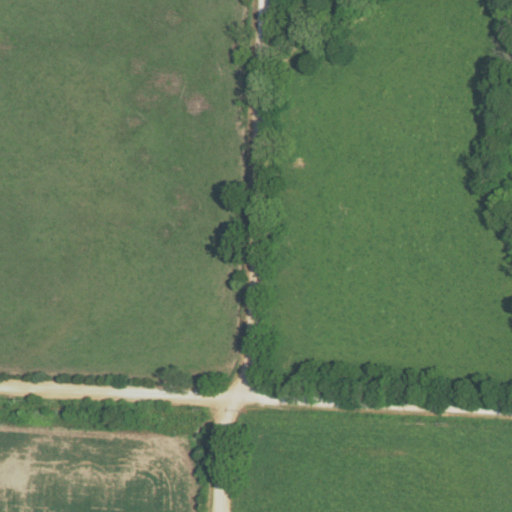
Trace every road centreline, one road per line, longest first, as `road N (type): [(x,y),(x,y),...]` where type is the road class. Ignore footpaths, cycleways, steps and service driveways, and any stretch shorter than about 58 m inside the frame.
road 1 (residential): [(511,408),(0,382)]
road 2 (residential): [(246,396),(259,0)]
